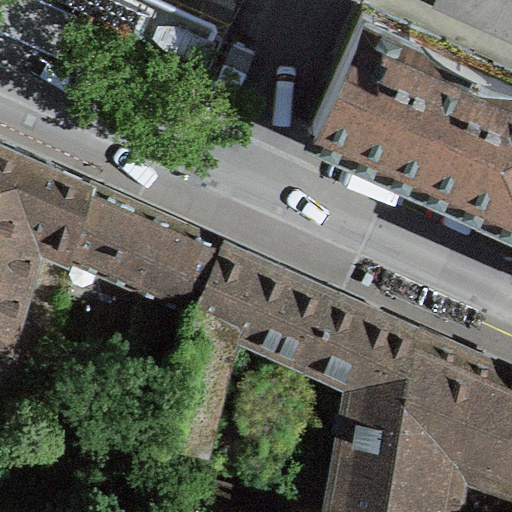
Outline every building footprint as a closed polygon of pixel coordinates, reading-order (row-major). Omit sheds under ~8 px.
[(0,0),(0,25),(61,53),(78,12),(50,0),(0,0)] [(511,0),(472,0),(511,17),(511,0)] [(498,210),(511,216),(511,69),(363,4),(308,124),(498,210)] [(68,251),(89,178),(69,168),(0,137),(0,352),(14,357),(39,238),(68,251)] [(156,290),(186,221),(111,187),(89,178),(68,251),(156,290)] [(192,306),(222,237),(198,226),(186,221),(156,290),(192,306)] [(306,356),(336,288),(250,250),(222,237),(192,306),(162,432),(205,442),(232,324),(306,356)] [(335,511),(387,511),(416,324),(367,302),(336,288),(306,356),(352,378),(346,408),(332,406),(328,428),(343,431),(329,510),(335,511)] [(387,511),(455,511),(462,468),(511,485),(511,366),(492,357),(416,324),(387,511)] [(263,490),(156,459),(153,476),(243,502),(263,490)]
